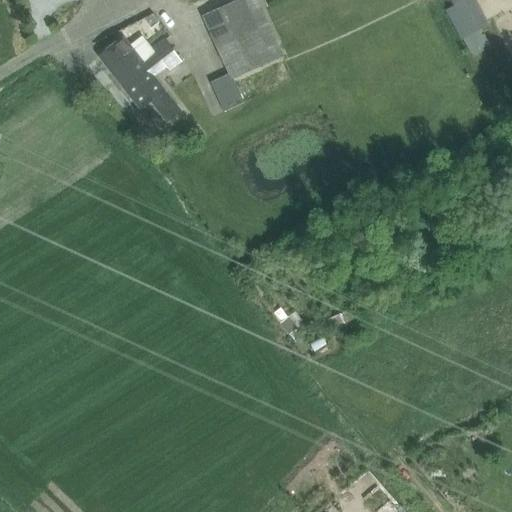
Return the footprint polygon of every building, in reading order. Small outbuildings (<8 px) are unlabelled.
[(243,0),(238,0),(202,17),(217,48),(229,74),(210,83),(224,112),(244,103),(233,78),(271,61),(257,30),(250,15),(243,0)] [(257,30),(271,61),(284,55),(264,10),(269,8),(265,0),(243,0),(250,15),(257,30)] [(470,0),(464,0),(446,11),(462,40),(484,27),(470,0)] [(511,8),(495,17),(511,50),(511,8)] [(123,38),(99,57),(124,89),(149,70),(130,47),(123,38)] [(165,40),(153,49),(161,60),(174,51),(165,40)] [(174,51),(161,60),(166,67),(170,71),(182,62),(174,51)] [(149,70),(124,89),(140,110),(151,102),(167,122),(181,112),(165,91),(154,77),(149,70)]
